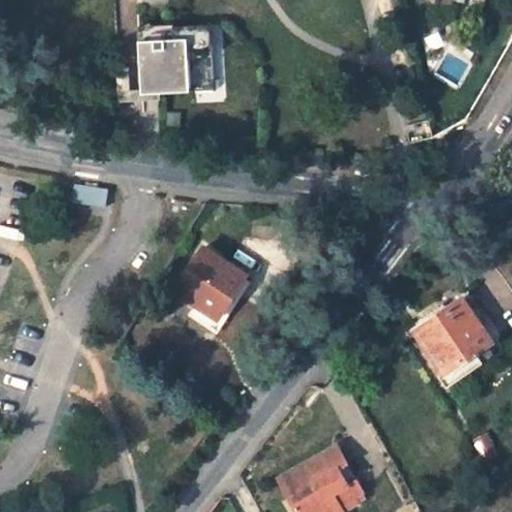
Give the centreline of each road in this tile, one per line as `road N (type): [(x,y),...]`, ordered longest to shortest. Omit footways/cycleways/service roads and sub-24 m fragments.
road 1 (residential): [(426,207),(0,137)]
road 2 (residential): [(192,511),(324,350),(426,207)]
road 3 (residential): [(426,207),(485,134),(511,80)]
